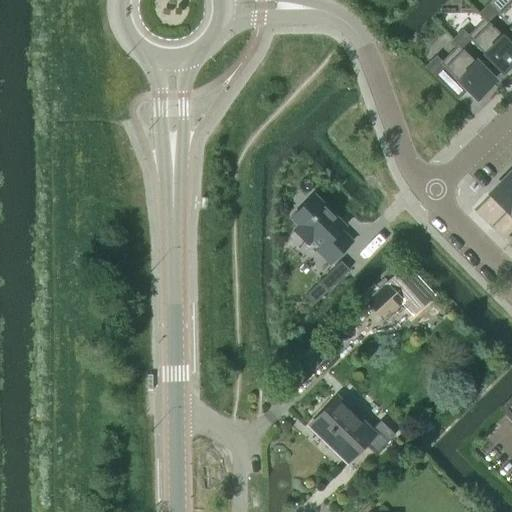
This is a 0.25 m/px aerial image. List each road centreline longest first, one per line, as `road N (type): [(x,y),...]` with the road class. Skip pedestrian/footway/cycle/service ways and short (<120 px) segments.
road 1 (track): [(56,511),(44,0)]
road 2 (residential): [(307,8),(339,18),(353,33),(409,162),(435,191)]
road 3 (secondary): [(174,406),(170,182)]
road 4 (unclassified): [(240,511),(238,444),(174,406)]
road 5 (secondary): [(156,55),(170,182)]
road 6 (secondary): [(170,182),(183,127),(182,57)]
